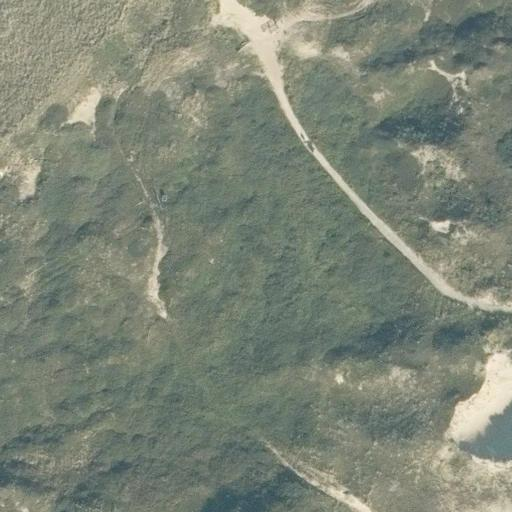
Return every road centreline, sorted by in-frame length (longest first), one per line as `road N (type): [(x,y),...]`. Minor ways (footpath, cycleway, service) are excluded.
road 1 (track): [(511,320),(479,316),(429,284),(315,160),(226,0)]
road 2 (track): [(366,0),(347,12),(247,28)]
